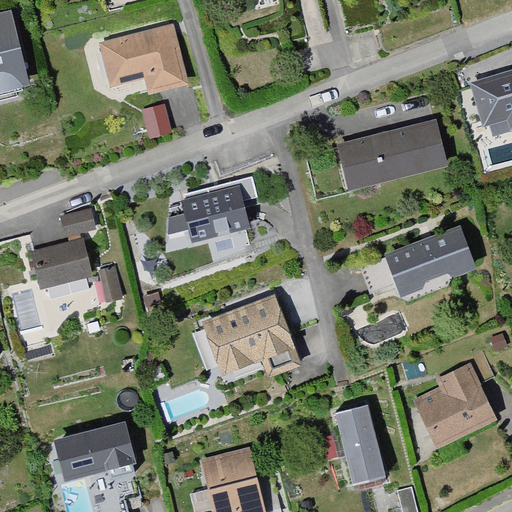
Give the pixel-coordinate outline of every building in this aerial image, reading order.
[(0,96),(31,89),(11,3),(0,5),(0,96)] [(172,21),(94,42),(106,85),(142,76),(147,94),(188,83),(172,21)] [(511,80),(474,90),(485,138),(511,131),(511,80)] [(148,136),(171,131),(164,104),(142,109),(148,136)] [(447,168),(437,126),(335,151),(345,193),(447,168)] [(188,246),(247,234),(241,206),(253,203),(248,181),(205,190),(206,196),(178,202),(181,221),(167,223),(166,239),(186,235),(188,246)] [(63,247),(28,255),(37,294),(91,281),(80,237),(91,234),(87,215),(57,222),(63,247)] [(456,231),(381,259),(398,303),(473,274),(456,231)] [(111,270),(97,273),(104,306),(119,303),(111,270)] [(276,300),(201,326),(221,381),(260,367),(266,384),(301,371),(276,300)] [(496,425),(469,369),(436,385),(439,392),(409,406),(432,455),(496,425)] [(384,482),(366,409),(333,417),(351,490),(384,482)] [(262,511),(248,452),(198,465),(209,511),(262,511)] [(412,511),(408,492),(396,495),(399,511),(412,511)]
